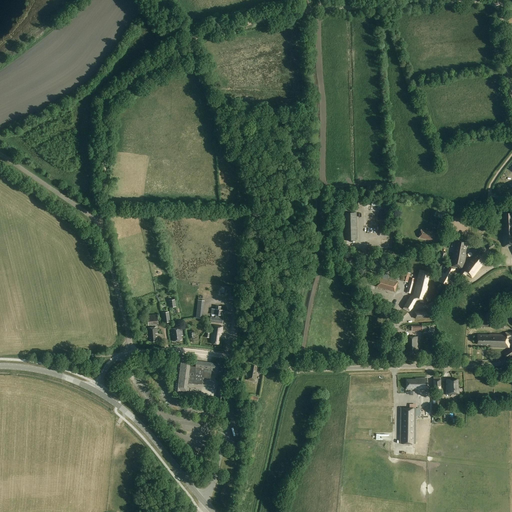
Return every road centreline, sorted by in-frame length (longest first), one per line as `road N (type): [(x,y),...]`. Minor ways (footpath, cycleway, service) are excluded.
road 1 (track): [(503,5),(316,9),(186,43),(108,108),(104,206)]
road 2 (unclassified): [(94,391),(105,367),(132,352),(102,231),(0,153)]
road 3 (tertiary): [(204,502),(134,418),(94,391)]
road 4 (unclassified): [(204,502),(241,360)]
